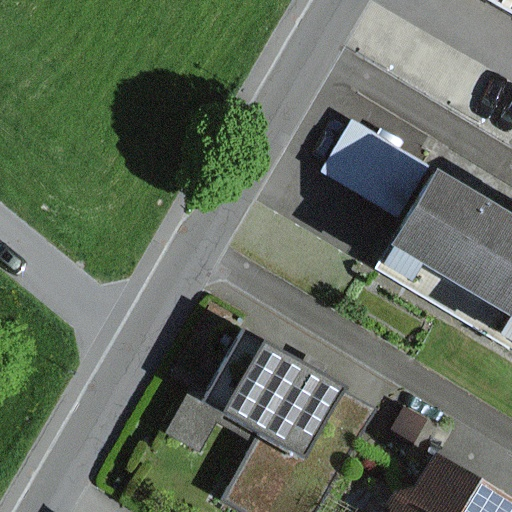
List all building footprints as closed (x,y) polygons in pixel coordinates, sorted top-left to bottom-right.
[(511,0),(481,0),(511,17),(511,0)] [(352,122),(322,174),(399,220),(430,168),(352,122)] [(511,342),(511,215),(439,172),(384,265),(416,284),(426,267),(511,317),(511,319),(502,336),(511,342)] [(318,511),(377,409),(244,333),(205,403),(261,434),(221,504),(236,511),(318,511)] [(511,511),(511,497),(437,453),(416,489),(397,493),(389,505),(391,511),(511,511)]
